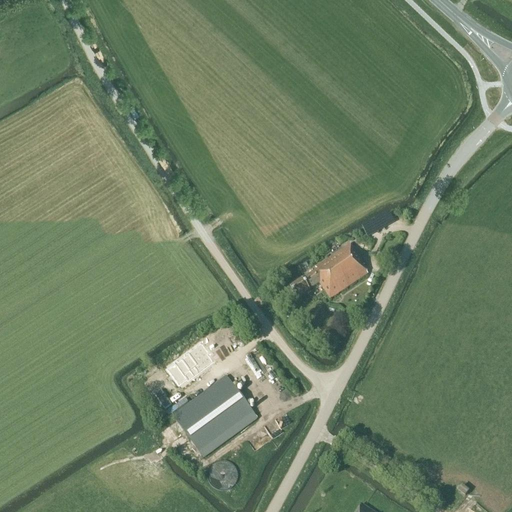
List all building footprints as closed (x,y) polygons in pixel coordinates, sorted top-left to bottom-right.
[(330,300),(367,275),(362,267),(365,266),(350,244),(315,268),(317,271),(290,289),(297,300),(319,285),(330,300)] [(228,338),(238,331),(232,322),(222,328),(228,338)] [(217,365),(200,342),(167,366),(167,365),(162,368),(164,370),(158,375),(156,373),(144,382),(146,385),(144,386),(151,397),(170,383),(183,400),(221,373),(216,366),(217,365)] [(227,378),(173,418),(202,458),(256,419),(227,378)] [(153,422),(161,425),(164,417),(156,414),(153,422)] [(206,480),(206,483),(207,486),(209,489),(212,491),(214,493),(216,494),(219,495),(222,495),(225,495),(228,495),(230,493),(233,492),(235,490),(236,488),(238,485),(238,482),(238,478),(238,474),(237,471),(235,468),(232,466),(229,464),(226,463),(223,463),(219,463),(216,464),(213,466),(210,468),(208,471),(207,473),(206,477),(206,480)] [(468,492),(461,487),(458,492),(465,497),(468,492)]
